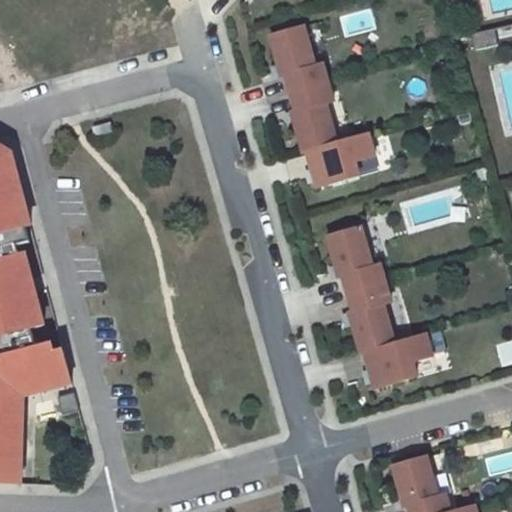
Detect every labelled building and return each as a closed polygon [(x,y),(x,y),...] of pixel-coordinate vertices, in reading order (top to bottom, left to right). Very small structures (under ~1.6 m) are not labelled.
[(303,26),(270,36),(282,76),(285,75),(291,93),(327,82),(322,64),(315,66),(303,26)] [(494,30),(473,36),(478,52),(499,46),(494,30)] [(332,101),(327,82),(291,93),(296,110),(292,111),(304,152),(308,151),(337,143),(325,103),(332,101)] [(337,143),(308,151),(318,187),(359,175),(355,161),(374,155),(368,134),(337,143)] [(0,147),(0,483),(21,484),(24,396),(72,384),(63,351),(57,353),(55,345),(39,349),(34,329),(46,325),(27,254),(22,255),(19,245),(32,242),(28,226),(30,226),(11,154),(0,147)] [(465,189),(400,198),(404,229),(470,220),(465,189)] [(344,276),(349,294),(386,283),(380,265),(373,266),(362,227),(329,237),(340,278),(344,276)] [(386,283),(349,294),(354,311),(351,312),(362,353),(367,352),(396,344),(384,304),(391,302),(386,283)] [(396,344),(367,352),(377,388),(418,376),(414,362),(433,357),(427,334),(396,344)] [(501,365),(511,362),(511,338),(497,342),(501,365)] [(74,394),(58,398),(63,416),(79,412),(74,394)] [(501,470),(511,471),(511,452),(503,452),(501,470)] [(424,459),(390,468),(402,509),(406,508),(406,511),(446,511),(442,496),(435,498),(424,459)]
